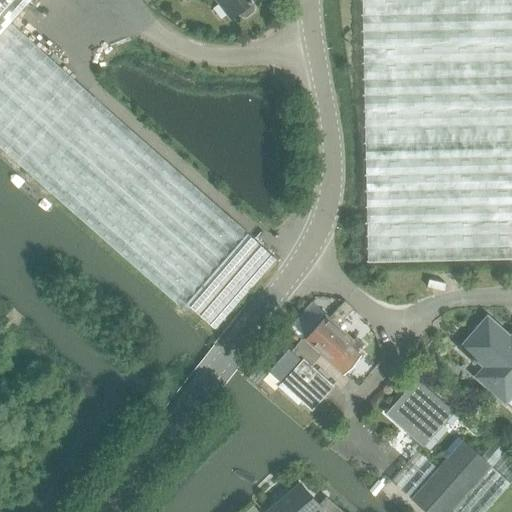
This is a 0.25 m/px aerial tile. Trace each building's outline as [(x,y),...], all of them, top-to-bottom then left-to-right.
[(0,0),(0,33),(10,23),(13,19),(29,0),(0,0)] [(216,0),(231,18),(237,14),(240,17),(245,18),(252,12),(253,8),(250,4),(255,0),(216,0)] [(511,0),(363,0),(369,260),(511,256),(511,0)] [(0,33),(0,147),(180,307),(185,302),(245,233),(10,23),(0,33)] [(274,259),(245,233),(185,302),(214,328),(274,259)] [(297,317),(289,327),(302,338),(302,337),(319,352),(321,355),(344,375),(345,373),(349,373),(353,367),(353,364),(360,356),(348,345),(351,341),(337,329),(353,311),(348,306),(344,303),(328,321),(309,304),(297,317)] [(511,337),(510,340),(487,320),(471,338),(474,340),(464,353),(479,367),(480,373),(487,379),(481,385),(504,405),(511,395),(511,337)] [(269,371),(268,372),(280,383),(278,386),(297,403),(300,400),(311,410),(333,385),(311,367),(320,356),(300,340),(290,352),(288,350),(269,371)] [(422,444),(451,412),(416,380),(385,413),(400,427),(402,425),(422,444)] [(457,436),(441,455),(445,458),(461,439),(457,436)] [(497,438),(481,457),(490,465),(504,448),(506,446),(497,438)] [(461,439),(411,499),(425,511),(449,511),(453,508),(490,465),(481,457),(461,439)] [(511,455),(504,448),(490,465),(510,483),(511,480),(511,455)] [(417,451),(390,481),(411,499),(437,468),(436,467),(418,450),(417,451)] [(490,465),(453,508),(457,511),(484,511),(510,483),(490,465)] [(318,511),(321,510),(322,511),(343,511),(323,495),(314,502),(298,483),(265,511),(318,511)]
